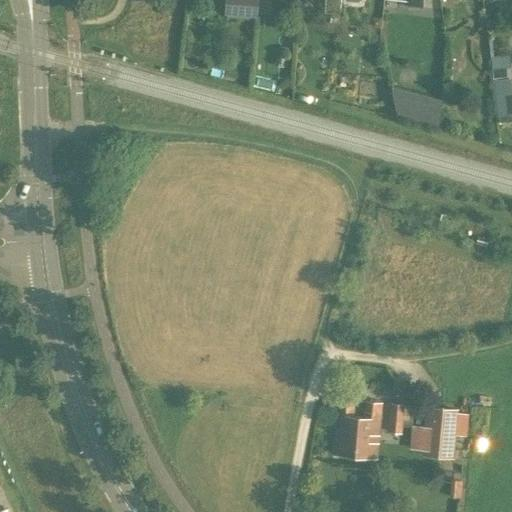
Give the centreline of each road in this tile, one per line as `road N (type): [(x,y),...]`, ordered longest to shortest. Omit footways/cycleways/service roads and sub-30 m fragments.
road 1 (secondary): [(132,511),(89,436),(42,255)]
road 2 (secondary): [(38,219),(27,7)]
